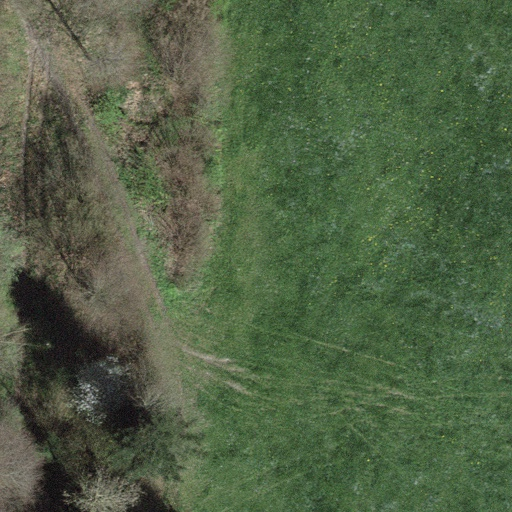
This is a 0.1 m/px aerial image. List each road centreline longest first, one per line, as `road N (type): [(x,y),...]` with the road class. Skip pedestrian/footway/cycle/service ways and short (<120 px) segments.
road 1 (track): [(35,0),(49,50),(33,447),(46,511)]
road 2 (track): [(49,50),(105,185),(167,374)]
